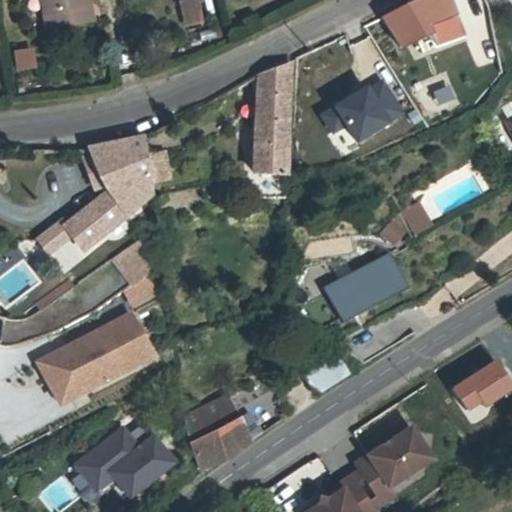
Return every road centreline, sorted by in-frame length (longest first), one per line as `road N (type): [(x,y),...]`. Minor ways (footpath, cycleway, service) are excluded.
road 1 (residential): [(362,0),(161,103),(0,127)]
road 2 (tertiary): [(511,296),(347,395),(191,511)]
